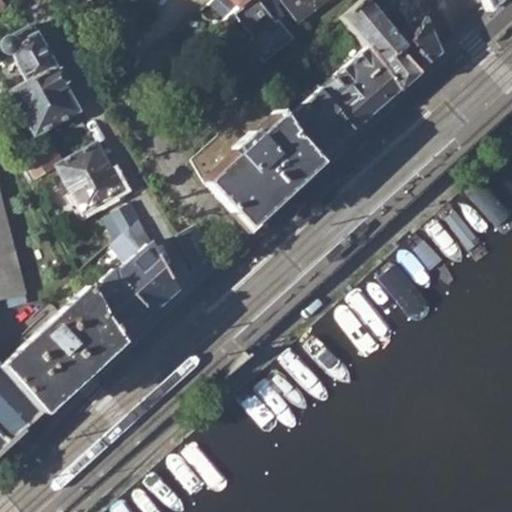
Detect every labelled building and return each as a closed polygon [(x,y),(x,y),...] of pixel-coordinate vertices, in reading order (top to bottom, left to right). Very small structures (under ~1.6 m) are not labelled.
[(229,0),(237,9),(248,0),(229,0)] [(246,44),(261,62),(291,39),(275,21),(273,23),(254,0),(248,0),(237,9),(232,14),(251,39),(246,44)] [(276,0),(297,24),(328,0),(276,0)] [(394,0),(376,18),(401,48),(421,21),(413,3),(405,4),(401,0),(394,0)] [(476,0),(481,9),(482,12),(496,0),(476,0)] [(364,48),(394,90),(414,72),(396,52),(401,48),(376,18),(361,2),(360,1),(340,17),(364,48)] [(396,52),(414,72),(435,53),(433,50),(421,21),(401,48),(396,52)] [(13,63),(25,83),(52,69),(29,27),(2,39),(0,42),(0,47),(2,52),(11,52),(16,62),(13,63)] [(300,142),(316,160),(394,90),(364,48),(283,120),(300,142)] [(8,92),(33,135),(76,111),(52,69),(25,83),(8,92)] [(203,181),(243,227),(279,195),(316,160),(300,142),(283,120),(276,113),(254,133),(249,127),(222,153),(227,158),(203,181)] [(54,166),(80,212),(120,190),(94,143),(56,165),(54,166)] [(18,162),(28,181),(54,166),(56,165),(45,146),(18,162)] [(337,194),(332,188),(314,204),(294,222),(299,228),(337,194)] [(0,300),(23,295),(0,203),(0,300)] [(106,216),(116,237),(136,219),(128,205),(106,216)] [(90,293),(118,341),(143,318),(175,289),(136,219),(116,237),(109,244),(124,260),(111,272),(110,269),(97,281),(100,283),(90,293)] [(325,253),(330,259),(348,243),(368,225),(363,219),(325,253)] [(175,236),(194,271),(212,255),(194,225),(175,236)] [(86,286),(0,364),(0,370),(38,414),(48,404),(83,372),(118,341),(90,293),(86,286)] [(0,447),(38,414),(0,370),(0,447)]
